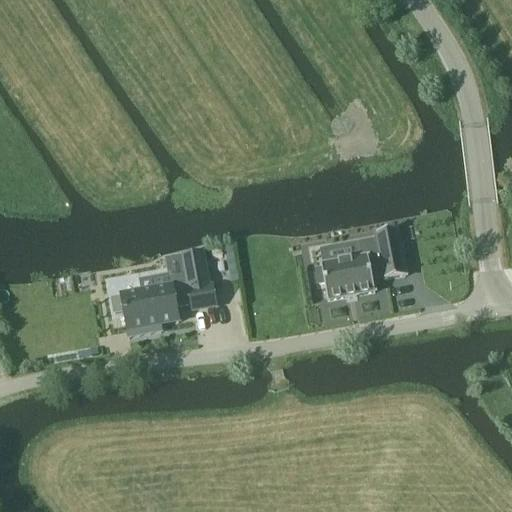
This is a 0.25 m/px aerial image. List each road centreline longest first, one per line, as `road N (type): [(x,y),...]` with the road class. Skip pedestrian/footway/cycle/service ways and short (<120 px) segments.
road 1 (unclassified): [(0,391),(492,312)]
road 2 (unclassified): [(492,312),(473,124),(462,80),(414,0)]
